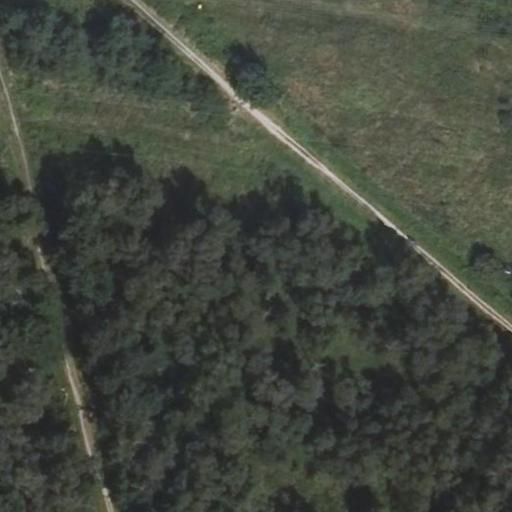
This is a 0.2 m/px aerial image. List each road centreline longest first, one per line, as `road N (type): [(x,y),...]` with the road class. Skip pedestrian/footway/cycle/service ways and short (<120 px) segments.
road 1 (track): [(0,154),(511,223)]
road 2 (track): [(125,0),(511,328)]
